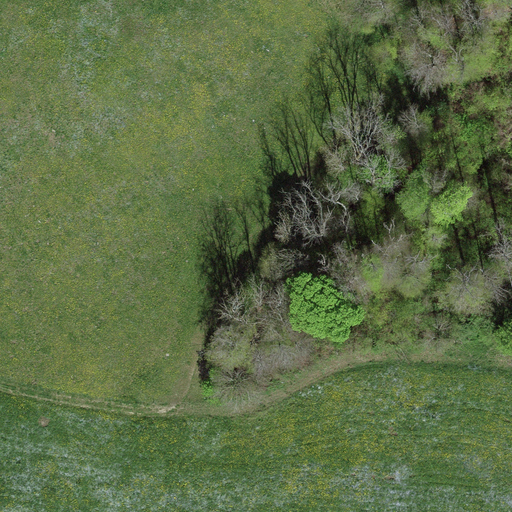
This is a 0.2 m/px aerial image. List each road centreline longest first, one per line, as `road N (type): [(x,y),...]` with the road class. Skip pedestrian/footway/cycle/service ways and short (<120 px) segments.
road 1 (track): [(318,0),(358,39),(367,98),(265,218),(189,367),(185,413),(249,403),(346,362),(408,352),(511,366)]
road 2 (track): [(0,385),(60,405),(185,413)]
